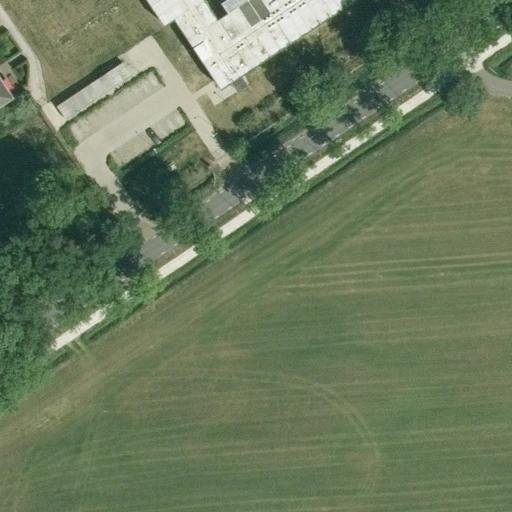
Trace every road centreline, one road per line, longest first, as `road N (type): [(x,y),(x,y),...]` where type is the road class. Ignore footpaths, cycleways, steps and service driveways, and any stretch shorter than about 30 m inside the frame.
road 1 (tertiary): [(0,352),(511,5)]
road 2 (unknown): [(135,0),(151,38),(138,60),(109,73),(71,54),(37,0)]
